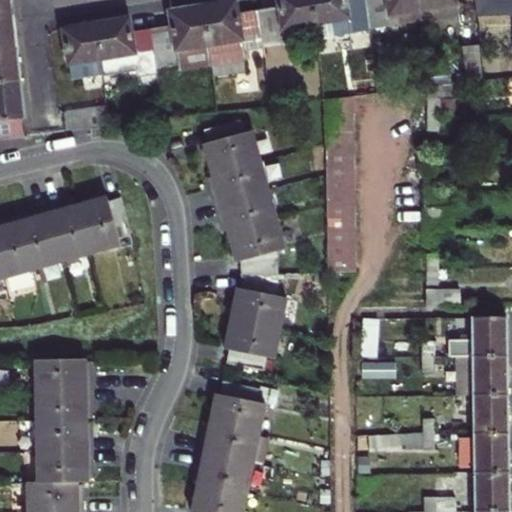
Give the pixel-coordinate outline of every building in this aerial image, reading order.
[(0,0),(0,18),(12,17),(11,6),(9,0),(0,0)] [(257,13),(264,49),(286,46),(284,33),(315,28),(310,0),(276,0),(278,9),(257,13)] [(310,0),(315,28),(331,26),(332,35),(351,32),(351,36),(371,32),(366,0),(310,0)] [(366,0),(371,32),(424,24),(422,12),(420,0),(366,0)] [(420,0),(422,12),(456,6),(454,0),(420,0)] [(497,0),(474,0),(477,23),(491,21),(511,18),(511,0),(501,0),(497,0)] [(264,49),(257,13),(239,16),(236,1),(219,4),(202,7),(212,67),(213,80),(247,73),(244,52),(264,49)] [(422,12),(424,24),(458,18),(456,6),(422,12)] [(212,67),(202,7),(185,10),(168,13),(171,28),(153,31),(158,64),(158,67),(176,64),(178,74),(212,67)] [(13,28),(12,17),(0,18),(0,49),(12,49),(11,40),(14,39),(13,28)] [(96,25),(103,73),(158,64),(153,31),(132,34),(130,19),(113,22),(96,25)] [(477,23),(479,38),(492,36),(491,21),(477,23)] [(103,73),(96,25),(79,27),(63,30),(68,69),(69,69),(71,79),(103,73)] [(484,82),(481,48),(462,50),(466,85),(484,82)] [(13,59),(12,49),(0,49),(0,84),(19,82),(18,73),(17,66),(17,58),(13,59)] [(22,109),(19,82),(0,84),(0,138),(25,136),(22,109)] [(452,101),(451,86),(429,88),(428,89),(428,101),(452,101)] [(160,100),(162,120),(184,118),(181,97),(160,100)] [(324,146),(325,177),(325,207),(326,273),(326,275),(355,274),(352,97),(324,101),(324,146)] [(428,101),(428,116),(439,115),(454,115),(454,101),(452,101),(428,101)] [(62,113),(64,132),(100,128),(109,127),(107,108),(62,113)] [(439,115),(428,116),(428,134),(439,134),(439,118),(439,115)] [(439,118),(439,134),(461,134),(460,118),(439,118)] [(210,176),(260,163),(251,132),(242,135),(239,123),(204,131),(207,144),(202,146),(206,161),(210,176)] [(215,206),(268,192),(260,163),(210,176),(213,188),(210,189),(212,197),(215,206)] [(436,178),(424,179),(424,194),(437,194),(436,178)] [(226,234),(275,221),(268,192),(215,206),(217,215),(219,224),(223,223),(226,234)] [(424,232),(450,232),(449,194),(437,194),(424,194),(424,232)] [(132,236),(122,200),(108,204),(106,198),(91,202),(77,206),(90,255),(120,246),(118,240),(132,236)] [(55,207),(47,210),(62,262),(90,255),(77,206),(65,209),(64,205),(55,207)] [(31,218),(18,222),(32,271),(62,262),(47,210),(38,212),(30,214),(31,218)] [(0,222),(0,266),(4,279),(32,271),(18,222),(7,225),(6,221),(0,222)] [(283,251),(275,221),(226,234),(230,249),(234,264),(241,262),(242,276),(277,275),(277,252),(283,251)] [(425,271),(438,271),(454,270),(453,256),(424,256),(425,271)] [(425,271),(425,286),(438,286),(438,271),(425,271)] [(231,320),(279,329),(285,299),(278,297),(277,275),(242,276),(242,290),(237,289),(234,305),(231,320)] [(425,292),(425,308),(460,308),(460,292),(425,292)] [(472,320),(473,357),(507,357),(506,319),(472,320)] [(273,360),(279,329),(231,320),(228,335),(225,350),(229,352),(227,364),(263,371),(266,359),(273,360)] [(421,342),(422,358),(433,358),(433,342),(421,342)] [(508,395),(507,357),(473,357),(456,357),(456,396),(474,396),(508,395)] [(386,363),(355,363),(356,390),(387,390),(387,380),(417,379),(417,374),(434,374),(433,358),(422,358),(422,364),(386,364),(386,363)] [(36,362),(36,393),(91,392),(91,383),(91,374),(87,374),(86,361),(36,362)] [(209,425),(258,435),(264,405),(256,403),(259,392),(222,384),(220,396),(215,395),(212,410),(209,425)] [(36,393),(37,423),(87,422),(87,410),(91,410),(91,401),(91,392),(36,393)] [(508,434),(508,395),(474,396),(474,435),(508,434)] [(422,436),(435,436),(434,418),(422,418),(422,436)] [(87,422),(37,423),(37,452),(92,452),(92,443),(92,434),(87,434),(87,422)] [(252,465),(258,435),(209,425),(206,437),(203,436),(201,445),(199,454),(252,465)] [(509,473),(508,434),(474,435),(475,474),(509,473)] [(435,436),(422,436),(423,452),(435,452),(435,436)] [(37,452),(38,484),(78,483),(88,483),(88,470),(92,470),(92,461),(92,452),(37,452)] [(246,494),(252,465),(199,454),(197,463),(195,472),(199,474),(197,484),(246,494)] [(509,511),(509,473),(475,474),(474,511),(509,511)] [(27,484),(27,511),(83,511),(83,505),(83,496),(79,496),(78,483),(38,484),(27,484)] [(242,511),(246,494),(197,484),(194,499),(190,511),(242,511)] [(435,511),(436,498),(424,499),(423,511),(435,511)]
